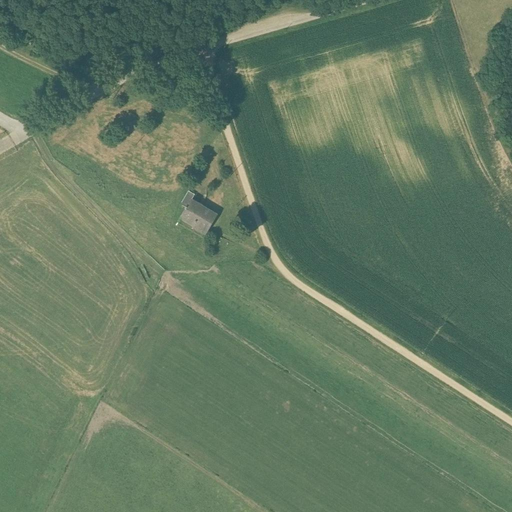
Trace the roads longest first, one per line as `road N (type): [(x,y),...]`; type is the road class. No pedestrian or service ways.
road 1 (track): [(511,421),(291,278),(263,246),(203,48)]
road 2 (unclassified): [(33,125),(155,61),(367,0)]
